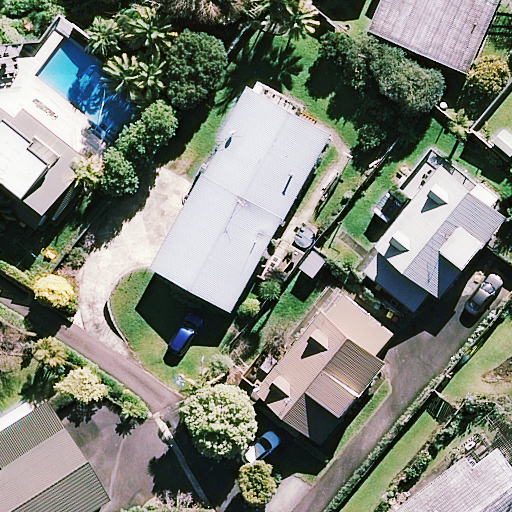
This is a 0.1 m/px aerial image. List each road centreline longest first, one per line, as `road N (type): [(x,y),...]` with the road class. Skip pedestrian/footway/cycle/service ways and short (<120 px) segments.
road 1 (unknown): [(211,511),(190,479),(124,416),(111,380),(124,326),(167,266)]
road 2 (unknown): [(366,511),(511,344)]
